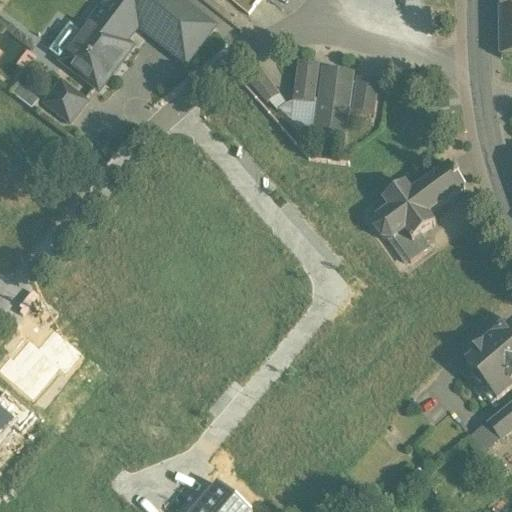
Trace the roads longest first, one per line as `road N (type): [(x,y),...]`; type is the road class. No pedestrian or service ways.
road 1 (residential): [(172,108),(334,290),(161,496)]
road 2 (residential): [(13,302),(172,108)]
road 3 (residential): [(172,108),(252,50),(320,32)]
road 4 (residential): [(320,32),(478,71)]
road 5 (tertiary): [(511,205),(478,71)]
